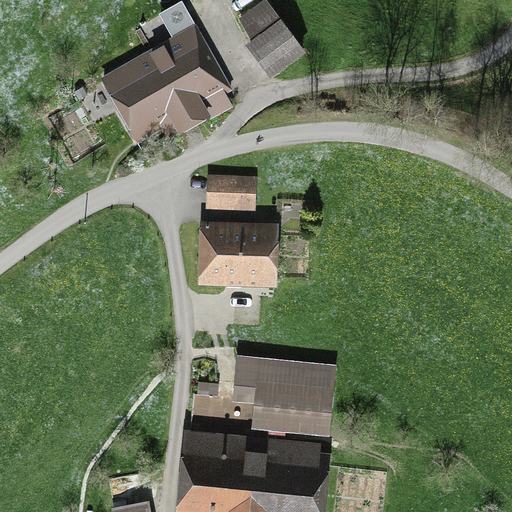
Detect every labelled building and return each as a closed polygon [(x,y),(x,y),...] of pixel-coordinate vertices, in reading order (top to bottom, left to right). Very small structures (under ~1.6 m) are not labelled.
[(303,51),(266,1),(241,20),(254,43),(250,46),(271,74),(303,51)] [(225,94),(231,90),(214,59),(234,48),(218,19),(215,13),(147,49),(145,46),(131,54),(135,62),(112,74),(140,124),(158,114),(170,137),(208,116),(210,119),(232,107),(225,94)] [(252,179),(212,178),(211,206),(251,207),(252,179)] [(221,285),(222,274),(265,276),(266,234),(227,233),(228,222),(208,222),(205,285),(221,285)] [(255,425),(326,432),(333,369),(239,360),(236,397),(258,399),(255,425)] [(310,511),(318,447),(271,442),(190,434),(181,511),(310,511)] [(145,511),(144,503),(114,509),(114,511),(145,511)]
